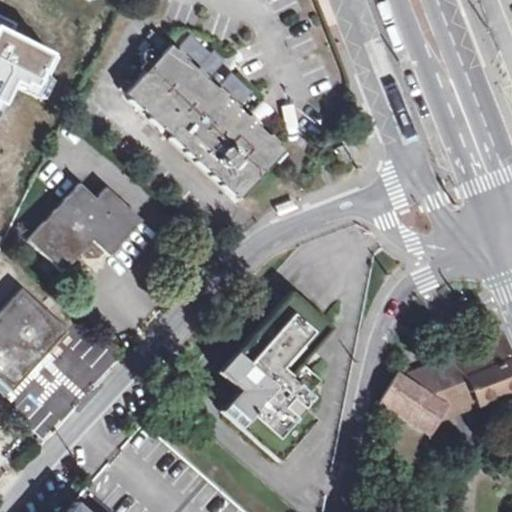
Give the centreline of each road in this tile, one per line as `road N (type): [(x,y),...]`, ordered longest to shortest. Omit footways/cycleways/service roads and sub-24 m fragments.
road 1 (unclassified): [(370,197),(277,228),(0,510)]
road 2 (unclassified): [(346,511),(390,313),(454,250)]
road 3 (secondary): [(397,0),(473,188),(502,230)]
road 4 (secondary): [(502,230),(506,176),(437,0)]
road 5 (unclassified): [(356,0),(415,150)]
